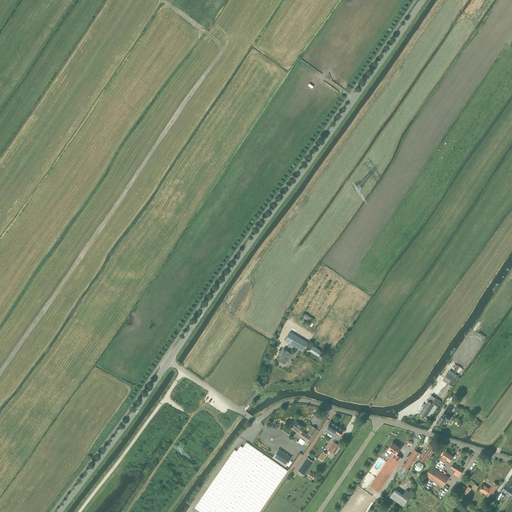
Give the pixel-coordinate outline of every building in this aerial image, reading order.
[(285,340),(302,351),(307,342),(290,332),(285,340)] [(314,346),(311,351),(318,356),(321,351),(314,346)] [(291,353),(283,349),(277,359),(285,364),(287,361),(287,360),(291,353)] [(454,384),(459,376),(450,370),(445,377),(454,384)] [(422,405),(424,407),(419,413),(426,417),(434,404),(432,403),(433,401),(440,406),(442,402),(431,395),(425,404),(423,403),(422,405)] [(450,406),(449,405),(437,423),(441,426),(444,422),(447,424),(450,420),(447,418),(457,404),(453,401),(450,406)] [(298,435),(301,437),(301,438),(307,442),(311,437),(310,436),(311,435),(311,436),(316,429),(312,427),(308,433),(310,434),(309,435),(304,432),(302,431),(305,427),(295,420),(290,427),(299,434),(298,435)] [(330,421),(324,430),(332,436),(339,427),(330,421)] [(333,441),(328,449),(334,454),(340,445),(336,443),(345,431),(339,427),(332,436),(335,438),(333,441)] [(259,511),(282,478),(294,461),(299,455),(280,442),(273,452),(246,434),(237,445),(194,507),(201,511),(259,511)] [(388,449),(393,452),(370,486),(378,491),(402,458),(396,454),(400,448),(399,447),(399,446),(392,442),(388,449)] [(435,448),(429,443),(418,458),(425,463),(430,455),(433,452),(432,452),(435,448)] [(403,466),(396,476),(402,480),(409,470),(408,470),(419,453),(414,449),(403,466)] [(446,451),(442,456),(439,460),(445,464),(446,462),(448,463),(453,456),(446,451)] [(298,471),(304,475),(313,462),(308,458),(298,471)] [(420,462),(415,464),(415,469),(419,471),(423,469),(424,464),(420,462)] [(451,468),(456,471),(454,474),(458,477),(462,471),(457,468),(458,467),(453,464),(451,468)] [(425,476),(442,487),(449,477),(432,466),(425,476)] [(310,472),(307,477),(311,480),(312,478),(313,479),(315,476),(310,472)] [(484,491),(487,493),(485,495),(490,498),(499,485),(494,482),(489,489),(483,485),(480,490),(484,492),(484,491)] [(510,488),(506,484),(501,490),(509,496),(511,493),(511,488),(510,488)] [(403,494),(395,489),(390,497),(403,506),(412,493),(406,490),(403,494)]
